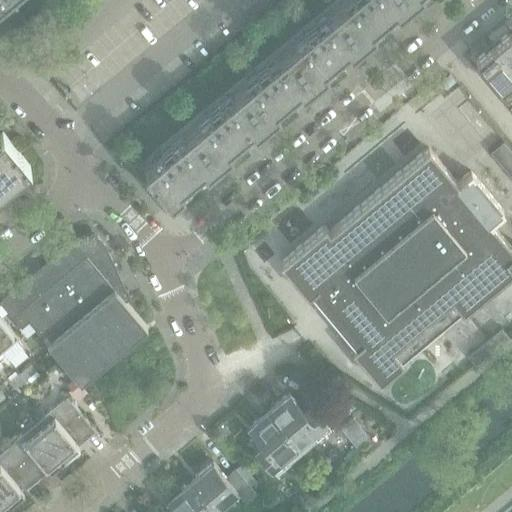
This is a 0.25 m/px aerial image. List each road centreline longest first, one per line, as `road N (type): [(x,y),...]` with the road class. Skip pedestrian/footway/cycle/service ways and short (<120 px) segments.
road 1 (residential): [(163,267),(483,0)]
road 2 (residential): [(66,511),(206,390),(163,267)]
road 3 (residential): [(92,178),(0,75)]
